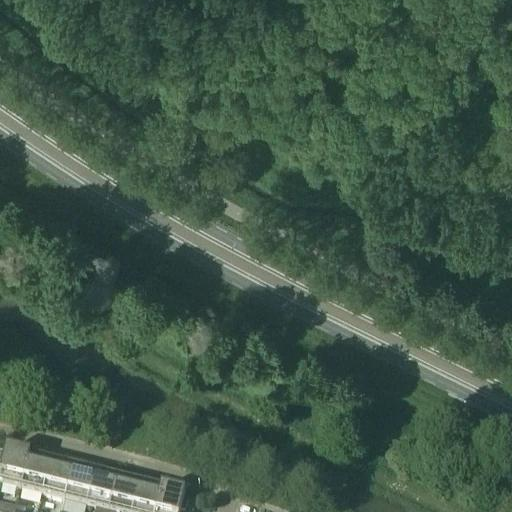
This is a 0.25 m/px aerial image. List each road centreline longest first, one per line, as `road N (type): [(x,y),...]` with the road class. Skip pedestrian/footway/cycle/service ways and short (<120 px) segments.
road 1 (secondary): [(0,117),(225,257),(511,400)]
road 2 (residential): [(220,511),(227,490),(0,431)]
